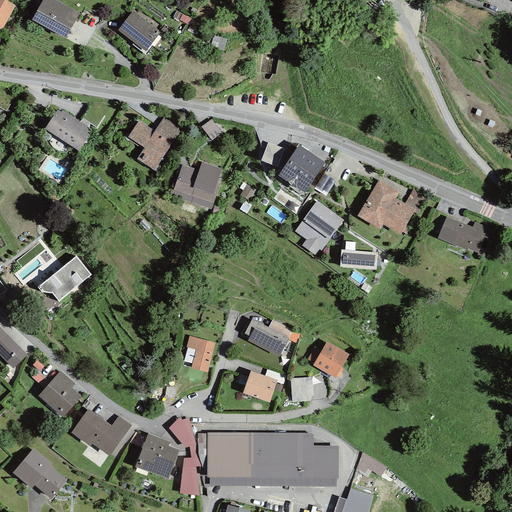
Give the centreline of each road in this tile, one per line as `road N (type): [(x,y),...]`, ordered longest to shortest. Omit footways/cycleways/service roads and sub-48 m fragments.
road 1 (tertiary): [(511,219),(281,126),(0,74)]
road 2 (residential): [(0,316),(147,429)]
